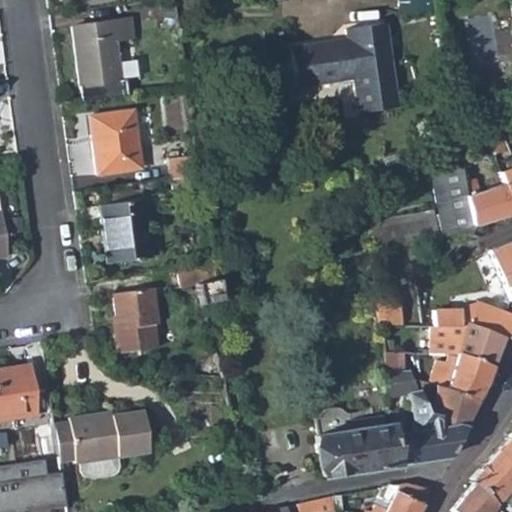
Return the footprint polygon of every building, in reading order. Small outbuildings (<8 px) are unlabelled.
[(433,0),(397,0),(398,14),(434,9),(433,0)] [(74,29),(81,88),(122,82),(117,43),(134,39),(131,21),(74,29)] [(385,23),(347,28),(348,38),(349,46),(335,48),(334,40),(289,46),(294,86),(339,79),(338,70),(353,68),(354,78),(359,114),(397,107),(385,23)] [(349,46),(348,38),(334,40),(335,48),(349,46)] [(339,79),(354,78),(353,68),(338,70),(339,79)] [(94,135),(98,175),(143,170),(135,111),(97,116),(100,134),(94,135)] [(91,119),(94,135),(100,134),(97,116),(91,119)] [(454,147),(471,142),(467,120),(451,122),(454,147)] [(501,135),(487,139),(491,152),(504,149),(501,135)] [(165,162),(168,183),(201,179),(197,157),(165,162)] [(428,170),(443,236),(473,231),(478,224),(474,222),(467,194),(463,182),(459,168),(428,170)] [(479,190),(467,194),(474,222),(478,224),(511,213),(511,169),(499,174),(501,183),(479,190)] [(475,177),(463,182),(467,194),(479,190),(475,177)] [(101,207),(108,264),(153,259),(145,200),(101,207)] [(368,222),(374,250),(436,238),(431,210),(368,222)] [(509,300),(511,298),(511,252),(506,242),(488,249),(485,251),(509,300)] [(196,288),(199,303),(219,298),(213,267),(176,272),(178,291),(196,288)] [(116,329),(119,358),(158,353),(155,330),(159,330),(155,292),(116,298),(120,328),(116,329)] [(397,293),(371,297),(374,323),(382,322),(383,326),(401,326),(397,293)] [(511,314),(476,302),(468,325),(503,336),(509,338),(511,334),(511,314)] [(434,310),(433,326),(448,326),(460,326),(459,322),(460,310),(434,310)] [(378,332),(383,332),(383,326),(382,322),(374,323),(375,329),(378,332)] [(496,355),(500,345),(503,336),(468,325),(459,322),(460,326),(448,326),(440,354),(455,355),(491,366),(496,355)] [(419,342),(383,340),(383,353),(397,353),(405,353),(419,354),(419,342)] [(397,353),(383,353),(383,372),(398,370),(397,353)] [(405,353),(397,353),(398,370),(406,370),(405,353)] [(435,386),(446,389),(475,399),(484,383),(491,366),(455,355),(452,365),(434,361),(429,384),(435,386)] [(0,370),(0,419),(34,414),(27,367),(0,370)] [(412,432),(393,435),(398,464),(448,457),(462,426),(455,425),(435,428),(434,414),(424,412),(408,369),(406,370),(398,370),(383,372),(382,373),(384,398),(386,396),(405,394),(412,432)] [(435,386),(434,414),(435,428),(455,425),(462,426),(475,399),(446,389),(435,386)] [(314,435),(319,477),(398,464),(393,435),(388,436),(385,425),(382,426),(349,431),(347,421),(346,413),(342,413),(342,411),(340,408),(337,407),(334,407),(323,409),(320,410),(319,412),(317,414),(318,417),(312,418),(316,435),(314,435)] [(66,417),(73,461),(78,460),(114,455),(144,450),(139,410),(103,415),(102,411),(66,417)] [(73,461),(66,417),(50,419),(57,463),(73,461)] [(381,417),(347,421),(349,431),(382,426),(381,417)] [(501,511),(511,511),(511,441),(509,438),(469,480),(474,485),(501,511)] [(115,466),(114,455),(78,460),(80,473),(87,479),(109,475),(115,466)] [(0,511),(14,511),(30,510),(62,505),(58,471),(43,473),(41,460),(0,465),(0,511)] [(361,510),(360,511),(381,511),(416,511),(420,504),(426,489),(403,483),(396,484),(383,509),(373,505),(372,504),(369,511),(361,510)] [(383,487),(373,505),(383,509),(396,484),(383,487)] [(501,511),(474,485),(450,511),(451,511),(501,511)] [(297,511),(328,511),(332,511),(330,497),(290,505),(291,511),(295,511),(298,511),(297,511)]
